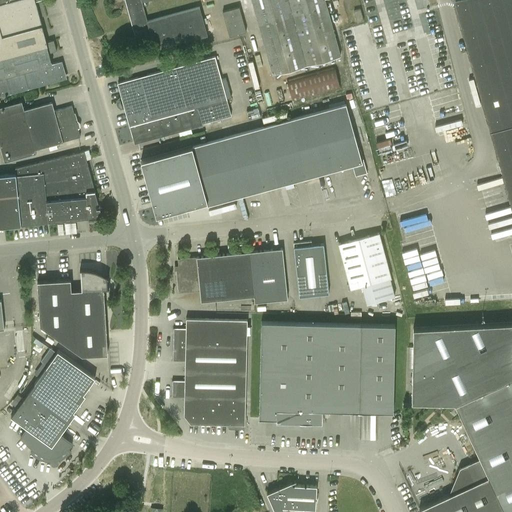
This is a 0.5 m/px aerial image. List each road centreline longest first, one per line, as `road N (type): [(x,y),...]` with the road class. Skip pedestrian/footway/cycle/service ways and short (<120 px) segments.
road 1 (unclassified): [(442,0),(481,152),(459,177),(478,279),(511,278)]
road 2 (unclassified): [(391,511),(371,471),(353,464),(219,457),(127,431)]
road 3 (unclassified): [(133,238),(379,215)]
road 4 (unclassified): [(133,238),(68,0)]
road 5 (unclassified): [(127,431),(142,326),(133,238)]
road 6 (unclassified): [(0,252),(133,238)]
